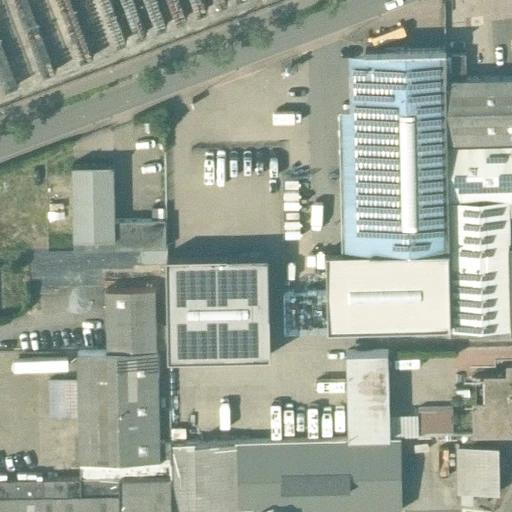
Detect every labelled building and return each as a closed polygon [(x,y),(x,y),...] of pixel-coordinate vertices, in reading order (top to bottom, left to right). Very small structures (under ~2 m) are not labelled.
[(56,69),(29,0),(15,0),(43,74),(56,69)] [(93,55),(72,0),(57,0),(81,60),(93,55)] [(127,38),(112,0),(100,0),(117,42),(127,38)] [(147,31),(135,0),(123,0),(137,35),(147,31)] [(167,23),(158,0),(146,0),(157,27),(167,23)] [(187,15),(181,0),(169,0),(177,19),(187,15)] [(208,8),(204,0),(193,0),(197,11),(208,8)] [(18,83),(0,35),(0,73),(6,88),(18,83)] [(445,47),(365,49),(370,250),(450,248),(445,76),(445,53),(445,47)] [(465,76),(464,53),(445,53),(445,76),(465,76)] [(511,75),(465,76),(445,76),(447,141),(511,139),(511,75)] [(511,139),(447,141),(449,201),(511,199),(511,139)] [(114,163),(73,164),(75,249),(116,248),(115,220),(114,163)] [(509,200),(449,201),(450,248),(452,328),(511,327),(510,246),(509,200)] [(166,219),(115,220),(116,248),(120,248),(166,247),(166,219)] [(330,331),(452,328),(450,248),(370,250),(328,251),(330,331)] [(269,252),(167,254),(169,356),(271,354),(269,252)] [(155,289),(105,291),(107,350),(157,349),(156,328),(155,289)] [(107,350),(77,351),(80,478),(118,477),(171,475),(170,441),(185,440),(184,376),(158,377),(157,349),(107,350)] [(347,352),(349,436),(391,435),(389,351),(347,352)] [(511,364),(510,364),(510,375),(492,375),(493,401),(476,401),(477,433),(511,432),(511,364)] [(446,375),(449,400),(462,398),(458,374),(446,375)] [(349,436),(239,439),(241,511),(402,508),(400,435),(391,435),(349,436)] [(185,440),(170,441),(171,475),(171,511),(240,511),(241,511),(239,439),(185,440)] [(499,445),(460,445),(461,491),(500,491),(499,445)] [(119,511),(171,511),(171,475),(118,477),(119,494),(119,511)] [(119,511),(119,494),(0,497),(0,511),(119,511)] [(488,495),(478,494),(477,502),(487,503),(488,495)]
